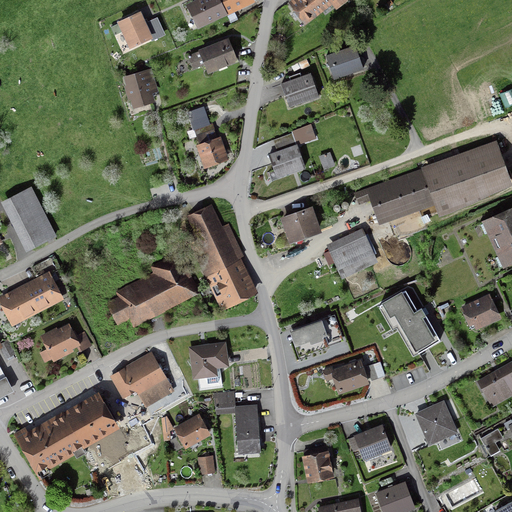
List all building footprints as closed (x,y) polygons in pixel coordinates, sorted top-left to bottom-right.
[(255,4),(253,0),(198,0),(186,6),(198,31),(242,10),(255,4)] [(336,11),(348,2),(346,0),(294,0),(288,5),(305,27),(332,7),(336,11)] [(151,42),(153,41),(145,21),(141,14),(117,24),(129,52),(151,42)] [(153,41),(151,42),(152,43),(166,37),(158,18),(148,22),(147,20),(145,21),(153,41)] [(208,76),(238,64),(229,39),(198,51),(198,53),(188,57),(193,71),(204,67),(208,76)] [(326,57),(334,82),(364,72),(356,47),(326,57)] [(131,102),(134,111),(155,104),(153,95),(159,93),(151,70),(123,78),(126,87),(124,88),(129,103),(131,102)] [(290,82),(281,85),(289,109),(319,99),(311,75),(301,78),(300,74),(289,78),(290,82)] [(221,138),(218,139),(213,124),(210,125),(204,107),(187,113),(192,130),(187,132),(189,140),(196,138),(199,146),(196,147),(204,170),(229,162),(221,138)] [(273,141),(277,153),(268,156),(273,171),(269,173),(272,182),(306,171),(298,146),(316,140),(311,125),(291,132),(292,134),(273,141)] [(422,167),(354,192),(359,203),(371,200),(378,224),(435,204),(439,214),(455,209),(511,182),(511,180),(497,138),(421,165),(422,167)] [(319,157),(324,171),(335,167),(330,153),(319,157)] [(345,164),(347,170),(354,167),(351,161),(345,164)] [(31,188),(1,204),(27,254),(57,238),(31,188)] [(241,256),(244,254),(229,222),(222,225),(211,203),(188,214),(200,240),(190,245),(221,309),(258,291),(241,256)] [(280,215),(289,241),(322,229),(313,203),(280,215)] [(511,204),(482,218),(503,265),(511,260),(511,204)] [(375,253),(377,252),(368,232),(366,233),(363,227),(326,243),(330,250),(323,252),(324,255),(319,257),(323,266),(335,261),(342,277),(378,260),(375,253)] [(118,295),(106,302),(118,324),(129,318),(133,326),(200,291),(180,251),(150,266),(153,271),(116,290),(118,295)] [(49,269),(32,278),(13,288),(0,295),(0,302),(12,325),(64,298),(49,269)] [(413,354),(441,339),(427,313),(429,312),(425,306),(423,307),(422,304),(417,307),(406,287),(403,289),(402,288),(381,299),(382,301),(378,303),(392,329),(397,326),(413,354)] [(476,328),(501,317),(490,292),(461,305),(469,324),(474,322),(476,328)] [(299,355),(344,339),(335,313),(323,317),(322,316),(289,327),(299,355)] [(74,350),(72,347),(77,345),(80,343),(76,334),(69,321),(57,327),(57,326),(40,334),(46,348),(39,351),(44,361),(51,358),(53,361),(74,350)] [(80,343),(77,345),(79,350),(92,345),(85,331),(76,334),(80,343)] [(15,353),(8,340),(2,343),(3,345),(0,346),(0,347),(6,358),(15,353)] [(223,387),(220,366),(229,364),(226,340),(189,345),(193,377),(198,377),(200,391),(223,387)] [(142,400),(131,406),(135,413),(175,390),(152,350),(110,375),(123,397),(136,389),(142,400)] [(339,393),(369,382),(360,358),(333,367),(332,365),(322,369),(326,380),(333,378),(339,393)] [(492,405),(511,394),(511,359),(477,380),(492,405)] [(367,365),(372,379),(385,375),(380,361),(367,365)] [(0,397),(14,389),(6,374),(0,378),(0,397)] [(120,426),(99,389),(67,407),(39,422),(27,429),(26,426),(14,432),(36,472),(39,470),(42,475),(50,471),(48,467),(74,452),(77,456),(87,451),(84,446),(120,426)] [(235,390),(214,392),(216,413),(235,412),(235,405),(236,404),(235,390)] [(444,399),(415,411),(429,444),(458,431),(444,399)] [(238,452),(261,450),(257,403),(236,404),(235,405),(235,412),(238,452)] [(185,447),(211,433),(199,412),(173,426),(174,428),(178,435),(171,439),(169,440),(175,450),(184,445),(185,447)] [(174,428),(173,426),(167,415),(161,418),(164,440),(169,440),(171,439),(170,429),(174,428)] [(392,448),(382,422),(354,432),(355,435),(349,438),(354,451),(360,449),(364,459),(365,458),(366,462),(383,456),(381,452),(392,448)] [(134,429),(140,439),(152,432),(147,423),(146,424),(145,423),(134,429)] [(480,437),(491,455),(500,450),(496,441),(504,437),(498,427),(480,437)] [(328,449),(327,444),(303,449),(304,454),(302,454),(307,481),(334,476),(329,448),(328,449)] [(213,454),(198,456),(200,474),(215,472),(213,454)] [(401,511),(416,507),(405,479),(375,491),(383,511),(401,511)] [(361,511),(358,496),(318,505),(319,511),(361,511)] [(511,511),(511,499),(495,509),(497,511),(495,511),(511,511)]
